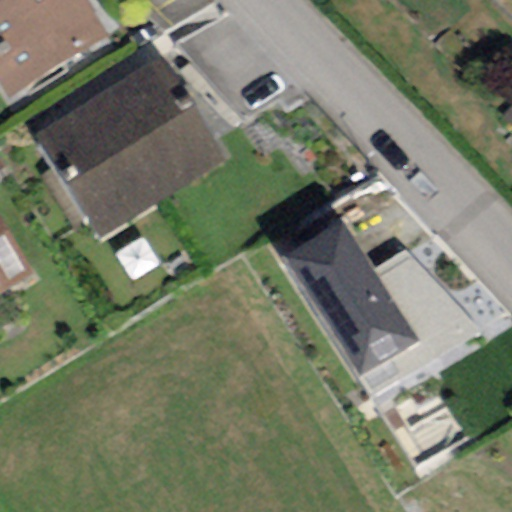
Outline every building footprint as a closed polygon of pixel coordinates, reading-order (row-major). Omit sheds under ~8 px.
[(78,0),(28,0),(0,17),(0,97),(9,112),(109,51),(78,0)] [(151,65),(100,96),(162,198),(225,159),(193,107),(181,114),(151,65)] [(162,198),(100,96),(36,135),(99,237),(162,198)] [(511,113),(497,130),(511,142),(511,113)] [(0,226),(0,296),(31,278),(0,226)] [(422,348),(343,231),(283,271),(361,388),(422,348)]
